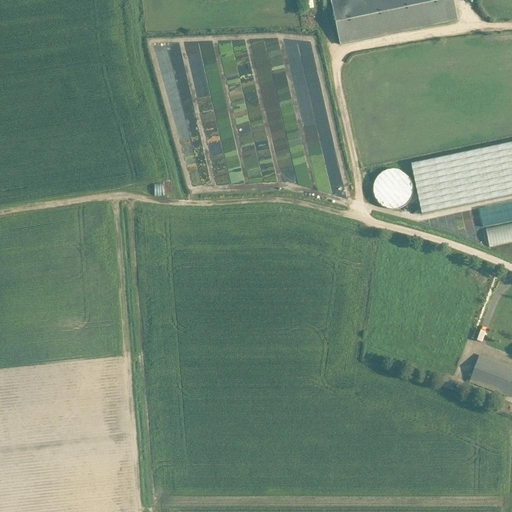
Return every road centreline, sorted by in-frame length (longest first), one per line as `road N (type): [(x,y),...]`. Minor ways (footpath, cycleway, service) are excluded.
road 1 (track): [(0,211),(106,198),(284,201),(364,220)]
road 2 (unknown): [(364,220),(331,59),(353,47),(482,26)]
road 3 (track): [(364,220),(511,268)]
